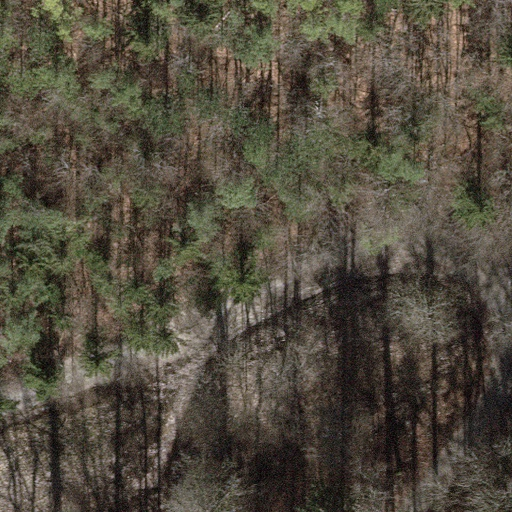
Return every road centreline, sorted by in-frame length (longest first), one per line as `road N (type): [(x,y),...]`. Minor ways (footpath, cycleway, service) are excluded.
road 1 (track): [(0,393),(230,314),(329,267),(445,235),(498,257)]
road 2 (track): [(511,368),(398,511)]
